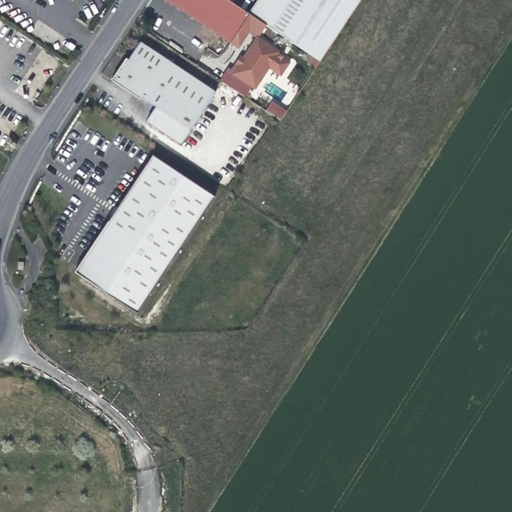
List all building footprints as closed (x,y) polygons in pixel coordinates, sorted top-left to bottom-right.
[(187,16),(196,0),(166,0),(166,1),(187,16)] [(212,32),(228,5),(220,0),(197,0),(187,16),(212,32)] [(325,0),(259,0),(251,13),(296,44),(325,0)] [(361,0),(325,0),(296,44),(294,48),(319,64),(361,0)] [(228,5),(212,32),(239,50),(250,33),(256,38),(264,28),(228,5)] [(278,55),(256,38),(242,59),(244,60),(240,67),(238,66),(232,74),(255,90),(269,69),(281,76),(289,63),(278,55)] [(256,38),(278,55),(280,52),(256,38)] [(216,93),(140,43),(128,60),(126,59),(120,68),(111,80),(140,100),(141,98),(155,107),(146,122),(180,145),(216,93)] [(240,57),(235,64),(238,66),(240,67),(244,60),(242,59),(240,57)] [(282,119),(287,109),(270,101),(266,112),(282,119)] [(120,204),(74,272),(137,314),(215,198),(152,156),(120,204)]
